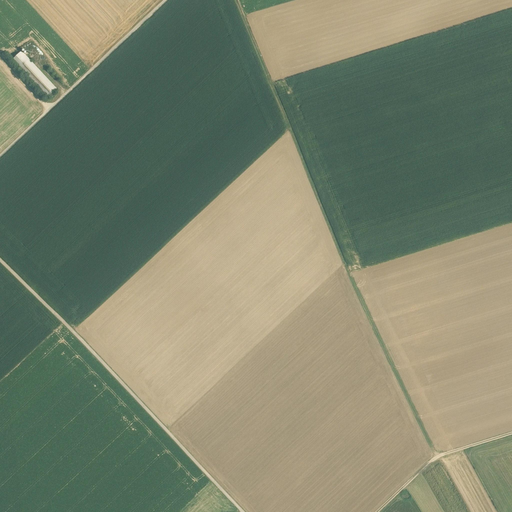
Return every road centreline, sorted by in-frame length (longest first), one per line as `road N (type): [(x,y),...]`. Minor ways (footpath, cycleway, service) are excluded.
road 1 (track): [(238,0),(435,455)]
road 2 (track): [(241,511),(0,259)]
road 3 (track): [(172,0),(0,163)]
road 4 (track): [(511,432),(435,455),(375,511)]
